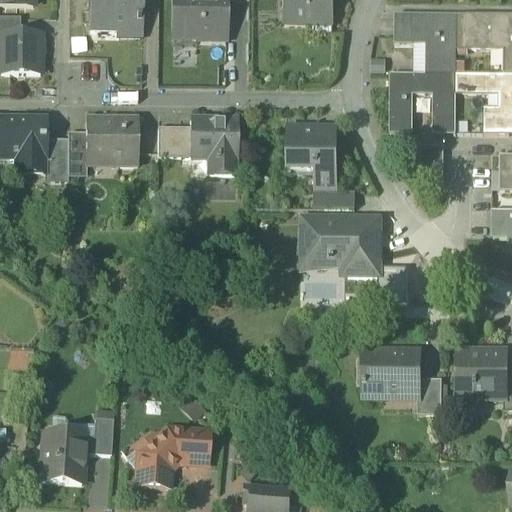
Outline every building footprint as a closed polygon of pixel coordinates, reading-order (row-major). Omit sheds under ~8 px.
[(0,0),(0,10),(33,11),(32,0),(0,0)] [(89,0),(89,35),(91,35),(91,31),(119,32),(118,42),(140,42),(140,2),(140,0),(89,0)] [(225,0),(172,0),(173,36),(195,36),(195,47),(226,47),(226,5),(226,4),(225,0)] [(281,0),(282,29),(333,29),(333,0),(281,0)] [(511,18),(467,19),(466,54),(504,55),(504,80),(511,79),(511,18)] [(456,19),(399,19),(399,31),(394,31),(394,49),(428,49),(428,59),(426,59),(426,79),(456,79),(456,19)] [(20,23),(0,22),(0,41),(1,42),(1,41),(20,41),(20,23)] [(20,41),(1,41),(1,42),(1,80),(40,80),(40,41),(20,41)] [(426,79),(390,79),(390,139),(413,139),(413,99),(433,100),(433,139),(456,139),(456,97),(456,79),(426,79)] [(511,79),(504,80),(456,79),(456,97),(501,97),(501,121),(484,121),(484,139),(511,139),(511,79)] [(45,125),(0,124),(0,164),(24,164),(24,180),(45,180),(45,125)] [(119,125),(119,127),(85,127),(85,139),(85,171),(137,172),(137,126),(119,125)] [(235,126),(189,126),(189,134),(189,164),(209,164),(209,182),(234,182),(234,164),(236,164),(235,126)] [(335,136),(304,136),(305,134),(289,133),(289,179),(335,180),(335,136)] [(189,134),(157,134),(157,163),(189,164),(189,134)] [(85,139),(67,139),(67,146),(67,171),(85,171),(85,139)] [(67,146),(51,146),(50,188),(67,188),(67,171),(67,146)] [(444,150),(420,150),(420,163),(444,163),(444,150)] [(511,159),(500,160),(500,196),(511,195),(511,159)] [(444,163),(420,163),(420,175),(444,175),(444,163)] [(444,175),(420,175),(420,186),(444,186),(444,175)] [(444,186),(420,186),(420,199),(444,199),(444,186)] [(214,202),(233,199),(232,188),(213,191),(214,202)] [(355,198),(323,198),(323,214),(355,215),(355,198)] [(511,215),(492,215),(492,243),(508,243),(508,249),(511,249),(511,215)] [(378,226),(305,225),(305,247),(309,247),(309,267),(348,267),(348,282),(379,282),(380,282),(380,273),(380,266),(378,265),(378,226)] [(406,273),(380,273),(380,282),(379,282),(379,309),(406,309),(406,273)] [(420,358),(364,357),(363,404),(418,405),(420,405),(420,385),(420,358)] [(506,358),(458,358),(458,404),(459,404),(459,399),(474,399),(474,405),(504,405),(506,405),(506,381),(506,358)] [(442,385),(420,385),(420,405),(418,405),(418,421),(442,421),(442,385)] [(113,426),(95,425),(93,443),(92,461),(111,462),(113,426)] [(167,436),(154,447),(152,445),(149,444),(139,453),(139,456),(147,465),(138,472),(137,493),(169,495),(170,476),(178,469),(189,470),(191,438),(167,436)] [(209,439),(191,438),(189,470),(206,471),(209,439)] [(93,443),(48,440),(47,463),(43,463),(41,487),(81,490),(83,460),(92,461),(93,443)] [(252,462),(240,453),(233,462),(233,466),(249,467),(252,462)] [(286,496),(243,493),(242,511),(247,511),(246,511),(289,511),(290,511),(285,511),(286,496)]
